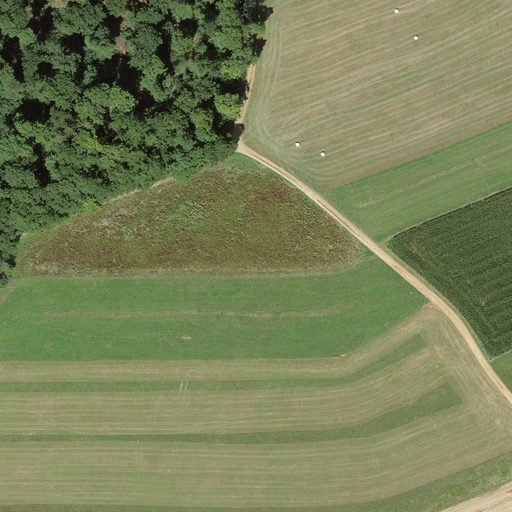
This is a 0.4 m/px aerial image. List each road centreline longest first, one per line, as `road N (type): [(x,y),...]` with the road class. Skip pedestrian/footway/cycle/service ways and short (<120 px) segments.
road 1 (track): [(230,147),(287,173),(385,256),(449,317),(511,402)]
road 2 (track): [(0,245),(230,147)]
road 3 (track): [(255,0),(252,67),(230,147)]
